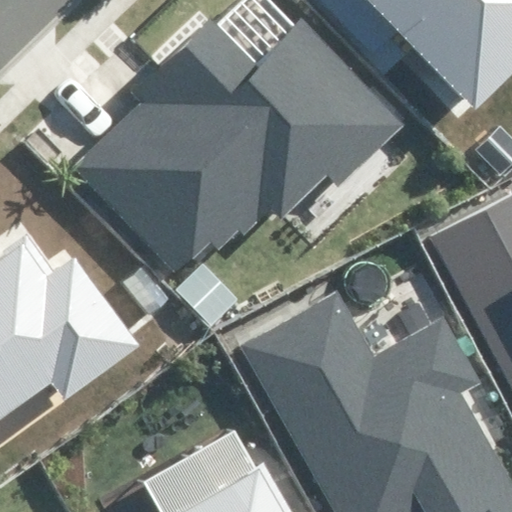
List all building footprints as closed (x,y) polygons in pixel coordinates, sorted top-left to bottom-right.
[(511,0),(370,0),(473,108),(511,70),(511,0)] [(73,166),(173,275),(211,240),(221,251),(242,232),(246,236),(273,212),(280,220),(328,175),(337,185),(401,126),(305,21),(256,66),(212,18),(130,93),(141,104),(73,166)] [(511,199),(434,241),(511,386),(511,199)] [(0,421),(54,382),(68,401),(143,346),(78,258),(51,279),(23,241),(0,258),(0,421)] [(175,291),(211,329),(237,305),(201,267),(175,291)] [(511,511),(511,483),(462,394),(484,382),(447,315),(437,321),(425,298),(398,313),(410,335),(372,356),(336,290),(239,343),(333,511),(511,511)] [(181,511),(291,511),(265,465),(181,511)]
